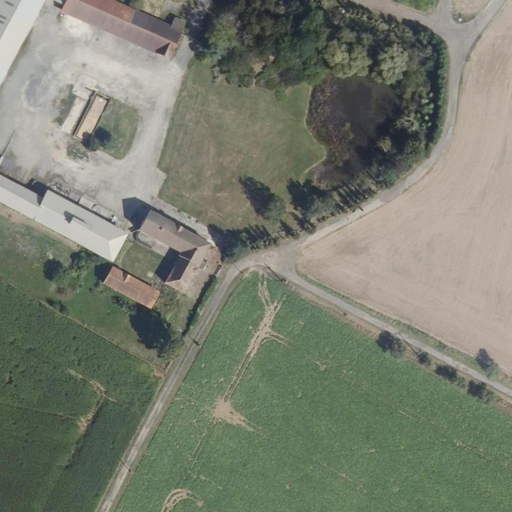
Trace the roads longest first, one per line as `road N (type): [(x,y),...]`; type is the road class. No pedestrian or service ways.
road 1 (track): [(449,0),(454,115),(441,146),(370,206),(241,270),(109,511)]
road 2 (unclassified): [(258,261),(511,393)]
